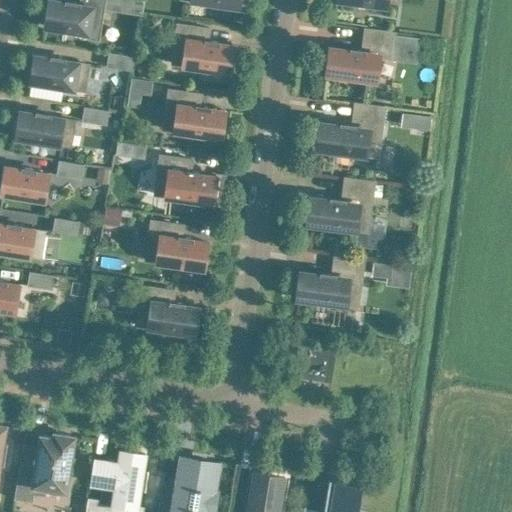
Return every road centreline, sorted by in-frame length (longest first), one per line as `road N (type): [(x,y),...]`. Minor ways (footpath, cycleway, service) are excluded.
road 1 (residential): [(287,0),(231,398)]
road 2 (residential): [(231,398),(0,361)]
